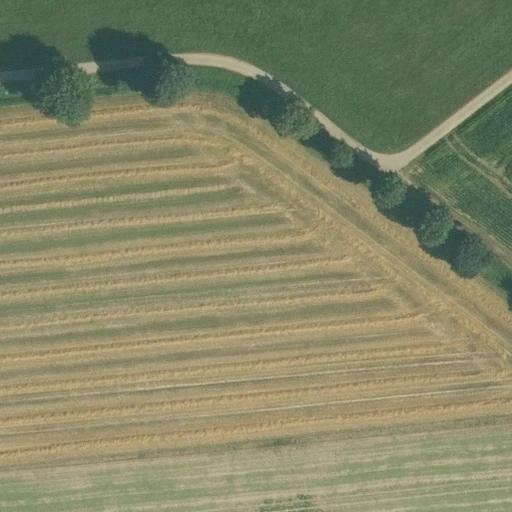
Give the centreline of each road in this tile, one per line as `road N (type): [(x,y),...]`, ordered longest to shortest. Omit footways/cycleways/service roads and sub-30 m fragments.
road 1 (track): [(511,78),(391,171),(255,73),(193,58),(0,75)]
road 2 (track): [(511,262),(391,171)]
